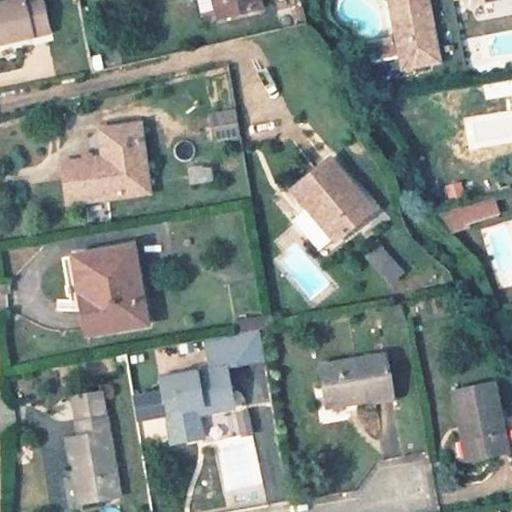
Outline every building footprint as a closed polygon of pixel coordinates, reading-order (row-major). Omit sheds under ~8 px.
[(0,43),(47,33),(39,0),(19,0),(0,4),(0,43)] [(213,0),(218,18),(253,10),(250,0),(213,0)] [(250,0),(253,10),(259,8),(256,0),(250,0)] [(387,0),(399,68),(421,65),(417,40),(432,37),(425,0),(387,0)] [(432,37),(417,40),(421,65),(436,63),(432,37)] [(238,138),(233,111),(209,114),(213,142),(238,138)] [(137,125),(98,131),(107,197),(147,192),(137,125)] [(329,160),(291,191),(332,240),(368,209),(329,160)] [(215,181),(213,164),(185,168),(188,185),(215,181)] [(494,214),(491,201),(458,211),(461,223),(494,214)] [(130,247),(71,259),(84,337),(144,326),(130,247)] [(387,281),(398,272),(376,248),(366,257),(387,281)] [(271,326),(269,315),(233,322),(234,333),(260,328),(271,326)] [(320,366),(325,398),(353,393),(355,402),(389,396),(383,356),(320,366)] [(161,379),(166,408),(195,402),(197,413),(230,407),(223,368),(161,379)] [(452,394),(458,425),(465,424),(472,458),(506,451),(492,385),(452,394)] [(353,393),(325,398),(326,407),(355,402),(353,393)] [(72,399),(77,423),(78,438),(66,440),(77,503),(117,496),(104,419),(100,395),(72,399)] [(203,436),(197,413),(195,402),(166,408),(168,418),(172,441),(203,436)] [(255,432),(251,410),(239,412),(243,435),(255,432)] [(465,424),(458,425),(465,460),(472,458),(465,424)]
